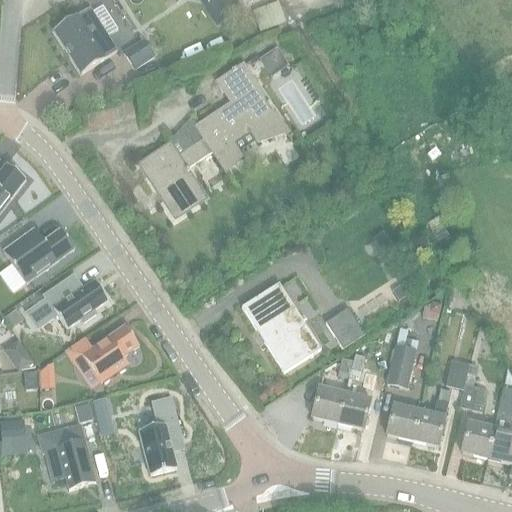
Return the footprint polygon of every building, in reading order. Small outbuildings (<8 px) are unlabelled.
[(88,10),(52,33),(80,76),(116,53),(88,10)] [(224,11),(211,19),(218,28),(231,20),(224,11)] [(142,41),(122,54),(133,71),(153,58),(142,41)] [(203,141),(177,159),(187,171),(213,154),(218,163),(235,151),(231,145),(250,132),(258,143),(287,134),(243,68),(218,84),(235,109),(225,116),(221,113),(196,130),(203,141)] [(169,147),(139,166),(158,194),(160,193),(165,199),(162,201),(175,221),(206,200),(187,171),(177,159),(169,147)] [(0,213),(25,182),(6,167),(0,174),(0,213)] [(431,211),(422,215),(422,216),(431,229),(438,225),(431,211)] [(32,232),(2,253),(25,286),(73,252),(59,232),(41,245),(32,232)] [(381,234),(372,242),(382,254),(391,246),(381,234)] [(421,273),(391,292),(398,303),(428,283),(421,273)] [(45,301),(26,315),(37,331),(57,318),(66,331),(80,322),(82,325),(96,316),(93,312),(107,303),(94,283),(82,291),(73,278),(43,298),(45,301)] [(241,309),(283,375),(320,351),(278,286),(241,309)] [(430,305),(428,315),(437,317),(439,307),(430,305)] [(326,324),(343,351),(365,338),(347,311),(326,324)] [(14,314),(4,321),(10,331),(21,323),(14,314)] [(84,340),(64,354),(72,365),(82,359),(101,386),(127,368),(122,359),(138,348),(125,328),(91,351),(84,340)] [(399,332),(395,348),(406,350),(415,352),(417,345),(404,342),(406,333),(399,332)] [(379,345),(371,378),(386,381),(393,348),(379,345)] [(387,386),(397,389),(408,391),(417,352),(415,352),(406,350),(395,348),(387,386)] [(352,362),(350,370),(361,373),(365,358),(354,355),(352,362)] [(341,360),(338,374),(349,377),(350,370),(352,362),(341,360)] [(22,372),(36,370),(32,363),(21,371),(22,372)] [(445,388),(463,393),(469,367),(452,363),(445,388)] [(469,367),(463,393),(460,410),(481,415),(487,393),(472,389),(478,369),(469,367)] [(344,395),(337,426),(351,430),(362,432),(370,402),(374,386),(348,380),(344,395)] [(312,420),(337,426),(344,395),(320,389),(312,420)] [(494,431),(488,462),(511,467),(511,431),(510,431),(511,423),(511,392),(503,391),(501,399),(498,412),(494,431)] [(419,412),(413,444),(437,450),(450,394),(439,392),(437,403),(435,403),(431,415),(419,412)] [(157,429),(138,433),(149,478),(176,471),(168,442),(180,439),(170,400),(151,405),(157,429)] [(104,401),(93,404),(97,420),(109,417),(104,401)] [(85,406),(71,410),(76,427),(89,424),(85,406)] [(386,438),(413,444),(419,412),(394,406),(386,438)] [(22,421),(0,424),(2,442),(24,440),(22,421)] [(461,455),(488,462),(494,431),(469,425),(461,455)] [(80,427),(37,439),(42,457),(43,456),(57,452),(65,481),(68,493),(95,486),(80,427)]
